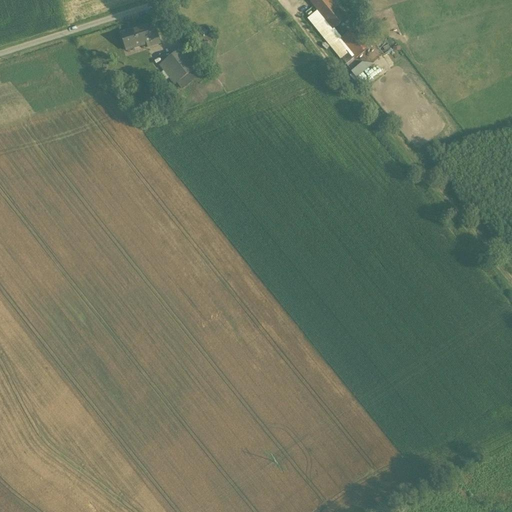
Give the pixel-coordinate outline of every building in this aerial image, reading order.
[(346,20),(330,0),(310,0),(334,30),(346,20)] [(153,24),(121,34),(126,51),(146,45),(147,48),(159,45),(153,24)] [(364,52),(349,34),(341,39),(356,58),(364,52)] [(199,66),(183,47),(177,52),(192,72),(199,66)] [(192,72),(177,52),(160,65),(175,85),(192,72)]
